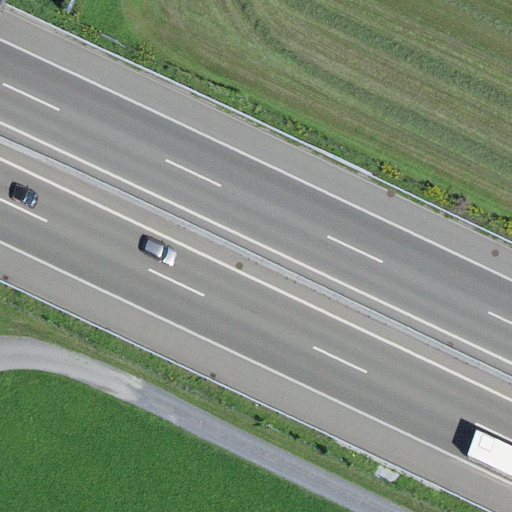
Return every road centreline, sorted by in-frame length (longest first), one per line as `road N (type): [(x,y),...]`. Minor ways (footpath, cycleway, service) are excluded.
road 1 (motorway): [(511,313),(0,72)]
road 2 (motorway): [(0,193),(511,434)]
road 3 (track): [(385,511),(91,371),(36,353),(0,356)]
